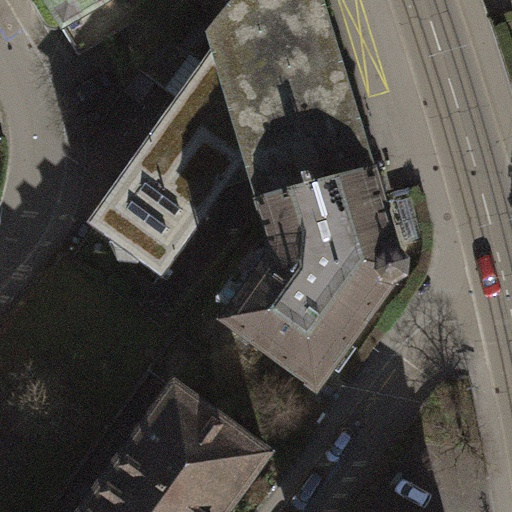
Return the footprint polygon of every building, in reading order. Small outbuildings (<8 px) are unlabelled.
[(48,0),(64,25),(109,0),(48,0)] [(118,0),(109,0),(64,25),(81,53),(132,24),(118,0)] [(371,169),(316,0),(243,0),(240,1),(210,41),(215,57),(251,178),(259,205),(371,169)] [(215,57),(91,225),(110,240),(118,261),(139,261),(162,280),(228,183),(251,178),(215,57)] [(371,169),(259,205),(274,255),(224,323),(318,392),(390,292),(402,289),(410,276),(406,258),(395,250),(371,169)] [(226,511),(269,455),(177,387),(83,511),(226,511)]
